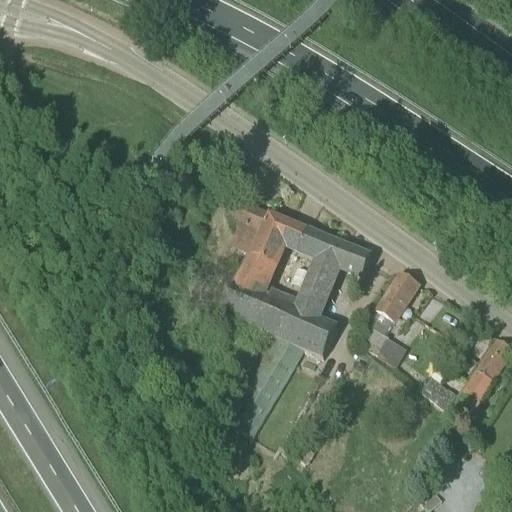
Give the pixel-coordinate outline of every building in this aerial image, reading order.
[(299,261),(308,236),(249,212),(232,253),(251,262),(221,316),(279,342),(296,304),(271,292),(286,257),(290,257),(299,261)] [(308,236),(299,261),(314,267),(299,306),(296,304),(279,342),(226,427),(253,443),(306,353),(325,362),(338,333),(316,322),(337,276),(361,286),(372,262),(308,236)] [(395,327),(419,290),(402,279),(361,343),(379,355),(386,343),(384,341),(393,326),(395,327)] [(511,355),(511,353),(497,344),(455,408),(471,418),(511,355)] [(445,416),(457,401),(440,388),(449,375),(441,369),(420,396),(445,416)]
